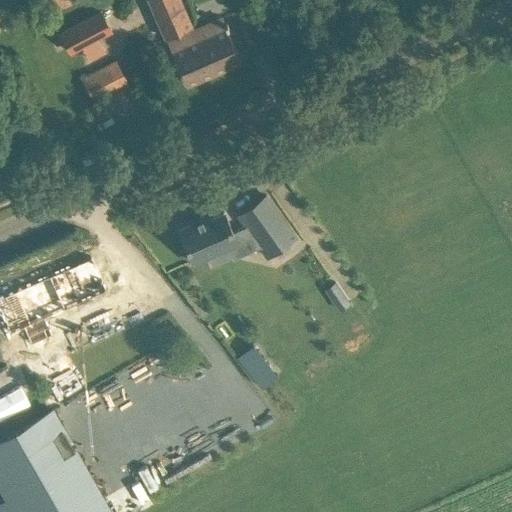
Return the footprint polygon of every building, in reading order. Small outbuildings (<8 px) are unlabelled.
[(149,0),(166,37),(178,31),(192,25),(181,0),(149,0)] [(97,13),(61,32),(71,50),(100,34),(111,29),(101,11),(97,13)] [(192,25),(178,31),(180,35),(167,40),(178,65),(186,84),(242,60),(223,16),(190,30),(189,28),(193,26),(192,25)] [(127,80),(116,60),(82,77),(93,98),(127,80)] [(195,221),(179,228),(194,261),(208,255),(212,264),(232,255),(228,246),(253,234),(267,255),(295,236),(266,195),(239,214),(246,225),(233,231),(224,211),(197,223),(195,221)] [(90,255),(0,294),(0,313),(9,334),(19,329),(26,346),(114,306),(90,255)] [(335,281),(324,288),(331,299),(342,291),(335,281)] [(100,388),(145,364),(133,341),(88,366),(100,388)] [(239,350),(255,378),(265,372),(248,344),(239,350)] [(110,511),(52,408),(0,437),(0,480),(11,499),(1,505),(5,511),(110,511)]
